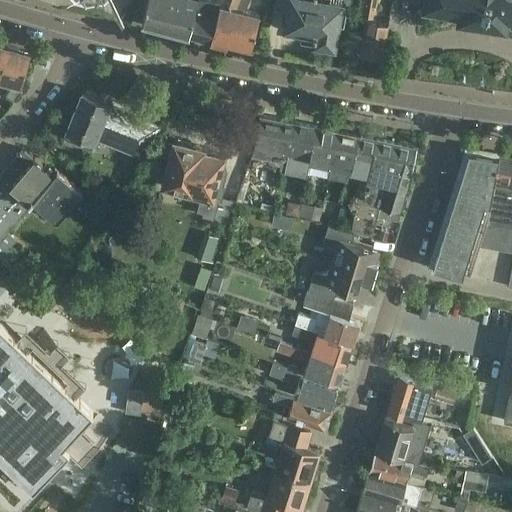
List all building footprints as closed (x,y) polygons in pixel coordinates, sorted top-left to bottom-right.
[(197,0),(147,0),(141,22),(188,35),(197,0)] [(220,2),(220,0),(197,0),(188,35),(209,40),(220,2)] [(220,0),(220,2),(209,40),(226,45),(226,41),(250,47),(258,13),(244,10),(247,0),(220,0)] [(289,0),(285,27),(302,30),(302,33),(315,35),(314,42),(333,45),(337,23),(343,24),(345,10),(339,9),(340,2),(327,0),(289,0)] [(363,0),(360,16),(364,17),(358,49),(367,51),(369,55),(377,56),(380,53),(382,54),(388,20),(372,17),(374,0),(363,0)] [(505,18),(511,18),(511,0),(424,0),(424,4),(459,10),(458,16),(504,24),(505,18)] [(6,44),(0,66),(0,79),(11,82),(4,93),(11,97),(21,82),(28,50),(6,44)] [(94,136),(140,155),(160,123),(80,90),(65,127),(67,127),(64,136),(89,146),(94,136)] [(268,157),(267,161),(279,164),(278,168),(283,170),(286,156),(280,155),(283,143),(289,144),(293,121),(258,114),(250,153),(268,157)] [(283,170),(305,174),(308,159),(315,125),(293,121),(289,144),(283,143),(280,155),(286,156),(283,170)] [(330,164),(337,130),(315,125),(308,159),(330,164)] [(345,179),(348,169),(348,167),(358,134),(337,130),(330,164),(328,175),(345,179)] [(358,134),(348,167),(348,169),(361,172),(358,186),(361,187),(365,188),(375,137),(358,134)] [(365,188),(361,187),(350,227),(371,233),(376,215),(395,218),(410,168),(415,145),(375,137),(365,188)] [(202,145),(171,138),(170,143),(166,142),(163,144),(161,153),(163,156),(167,157),(163,171),(160,173),(158,179),(162,185),(167,186),(171,184),(190,189),(189,193),(199,196),(196,208),(202,209),(202,212),(211,215),(211,216),(224,220),(230,198),(219,196),(222,183),(220,183),(224,168),(219,166),(222,153),(201,148),(202,145)] [(52,172),(21,146),(2,167),(5,170),(0,175),(0,194),(0,259),(7,265),(16,254),(7,246),(14,237),(4,229),(31,198),(56,218),(81,188),(56,168),(52,172)] [(486,220),(498,156),(498,155),(469,149),(432,265),(460,274),(462,270),(469,273),(481,235),(474,232),(479,218),(486,220)] [(511,158),(498,156),(486,220),(487,220),(497,222),(508,224),(511,225),(511,158)] [(112,196),(119,185),(111,180),(105,191),(112,196)] [(96,218),(106,206),(98,199),(88,211),(96,218)] [(493,246),(497,222),(487,220),(479,243),(493,246)] [(331,259),(373,272),(376,261),(375,261),(378,249),(349,240),(353,230),(328,222),(322,242),(333,245),(334,249),(331,259)] [(503,248),(508,224),(497,222),(493,246),(503,248)] [(511,225),(508,224),(503,248),(511,249),(511,225)] [(370,282),(373,272),(331,259),(328,269),(325,273),(314,269),(308,288),(333,296),(336,284),(364,293),(368,282),(370,282)] [(293,321),(295,322),(351,339),(358,319),(347,316),(352,302),(306,288),(302,302),(320,308),(317,317),(296,311),(293,321)] [(345,360),(351,339),(295,322),(292,332),(313,339),(310,349),(345,360)] [(0,455),(32,485),(66,448),(61,442),(91,410),(0,323),(0,455)] [(290,354),(293,344),(279,340),(276,349),(290,354)] [(338,381),(345,361),(345,360),(310,349),(306,348),(305,352),(309,353),(303,370),(338,381)] [(331,405),(337,385),(281,367),(282,363),(271,360),(267,371),(296,380),(292,393),(331,405)] [(420,418),(428,393),(453,401),(456,387),(428,379),(427,382),(397,373),(386,410),(412,419),(413,416),(420,418)] [(324,428),(330,408),(273,390),(270,399),(288,404),(285,415),(324,428)] [(403,457),(413,425),(384,416),(374,448),(403,457)] [(274,467),(308,478),(317,449),(304,445),(309,429),(272,417),(267,435),(283,439),(274,467)] [(368,468),(405,480),(409,470),(425,475),(428,465),(403,457),(374,448),(368,468)] [(300,505),(308,478),(274,467),(266,493),(250,488),(245,505),(268,511),(282,511),(286,500),(300,505)] [(362,488),(415,504),(421,485),(405,480),(368,468),(362,488)] [(464,484),(484,488),(486,474),(467,470),(464,484)] [(437,511),(438,511),(415,504),(362,488),(355,509),(364,511),(437,511)] [(461,510),(465,498),(457,496),(454,507),(461,510)]
